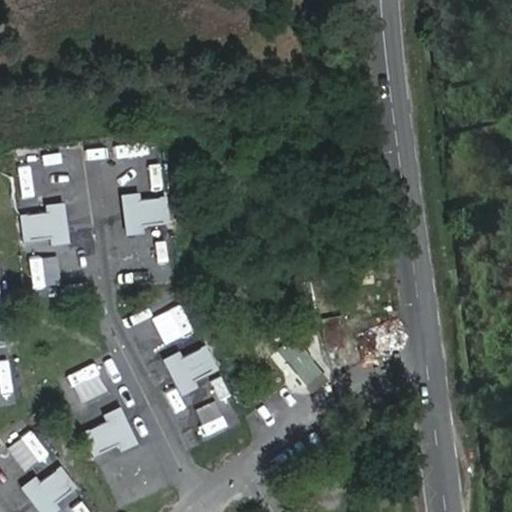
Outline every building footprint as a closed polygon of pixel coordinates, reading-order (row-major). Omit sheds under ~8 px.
[(142,145),(114,147),(115,162),(143,160),(142,145)] [(52,185),(49,155),(16,158),(19,188),(52,185)] [(158,199),(147,200),(149,209),(133,211),(134,216),(149,214),(150,224),(161,222),(158,199)] [(149,209),(147,200),(127,203),(131,227),(150,224),(149,214),(134,216),(133,211),(149,209)] [(54,213),(34,216),(35,225),(50,224),(51,228),(35,230),(37,240),(56,237),(54,213)] [(35,225),(34,216),(23,217),(26,240),(37,240),(35,230),(51,228),(50,224),(35,225)] [(155,251),(125,253),(127,282),(158,280),(155,251)] [(294,320),(310,322),(312,299),(297,298),(294,320)] [(176,309),(149,321),(160,348),(187,336),(176,309)] [(342,318),(324,320),(325,330),(343,328),(342,318)] [(292,374),(308,360),(291,340),(275,353),(292,374)] [(198,350),(189,355),(193,363),(180,370),(182,374),(196,368),(200,376),(209,371),(198,350)] [(193,363),(189,355),(171,364),(182,385),(200,376),(196,368),(182,374),(180,370),(193,363)] [(302,387),(319,374),(308,360),(292,374),(302,387)] [(319,374),(302,387),(309,395),(325,381),(319,374)] [(218,379),(207,383),(217,405),(227,400),(218,379)] [(66,402),(74,421),(85,417),(77,397),(66,402)] [(113,419),(95,427),(99,436),(113,429),(115,434),(101,441),(105,449),(123,441),(113,419)] [(99,436),(95,427),(85,432),(95,453),(105,449),(101,441),(115,434),(113,429),(99,436)] [(54,471),(46,477),(51,485),(39,494),(42,498),(54,489),(60,497),(68,491),(54,471)] [(51,485),(46,477),(30,489),(43,509),(60,497),(54,489),(42,498),(39,494),(51,485)]
